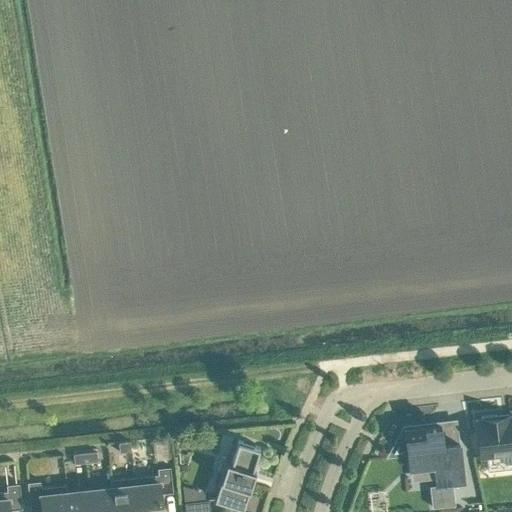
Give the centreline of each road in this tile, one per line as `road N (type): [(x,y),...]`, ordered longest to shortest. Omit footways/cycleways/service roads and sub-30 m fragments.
road 1 (track): [(0,402),(339,362)]
road 2 (unclassified): [(353,398),(511,376)]
road 3 (unclassified): [(353,398),(325,412),(286,511)]
road 4 (unclassified): [(319,511),(355,420),(353,398)]
